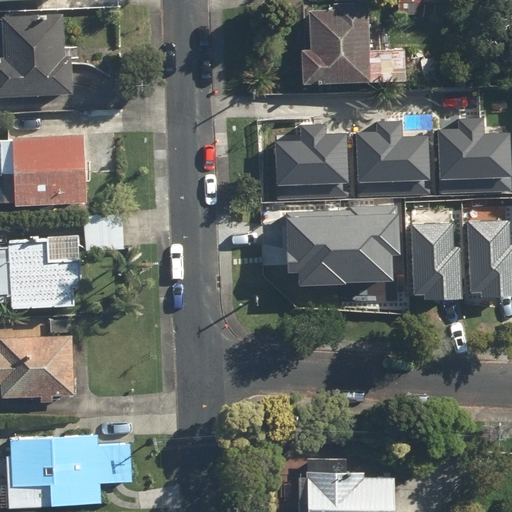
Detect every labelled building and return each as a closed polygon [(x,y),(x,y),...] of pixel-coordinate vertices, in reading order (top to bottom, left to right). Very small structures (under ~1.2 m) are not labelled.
[(442,0),(395,0),(395,16),(442,17),(442,0)] [(329,11),(304,11),(305,51),(295,51),(296,87),(399,84),(398,51),(363,52),(362,3),(329,4),(329,11)] [(57,16),(0,17),(0,98),(67,96),(65,56),(59,56),(57,16)] [(509,90),(465,90),(465,157),(488,157),(488,177),(511,176),(511,128),(509,129),(509,90)] [(319,156),(293,157),(294,192),(401,189),(401,159),(383,160),(382,133),(394,132),(393,113),(318,115),(319,124),(300,125),(301,154),(319,154),(319,156)] [(79,136),(6,138),(6,141),(0,140),(0,204),(8,204),(9,207),(81,205),(79,136)] [(364,210),(292,213),(294,267),(307,267),(307,270),(321,269),(322,287),(349,286),(349,304),(378,303),(374,212),(364,212),(364,210)] [(118,218),(80,218),(81,253),(118,253),(118,218)] [(511,230),(501,231),(502,272),(511,272),(511,230)] [(0,304),(4,305),(5,311),(66,309),(66,290),(75,289),(74,260),(43,261),(42,242),(2,243),(2,247),(0,247),(0,304)] [(511,274),(492,275),(493,314),(511,313),(511,274)] [(68,337),(0,339),(0,398),(36,397),(36,404),(47,403),(47,397),(70,396),(68,337)] [(94,435),(5,440),(6,456),(0,457),(3,511),(98,506),(96,485),(129,483),(127,445),(94,446),(94,435)] [(386,511),(387,478),(359,478),(359,473),(343,473),(343,459),(304,459),(304,472),(302,472),(302,477),(294,477),(294,511),(386,511)]
